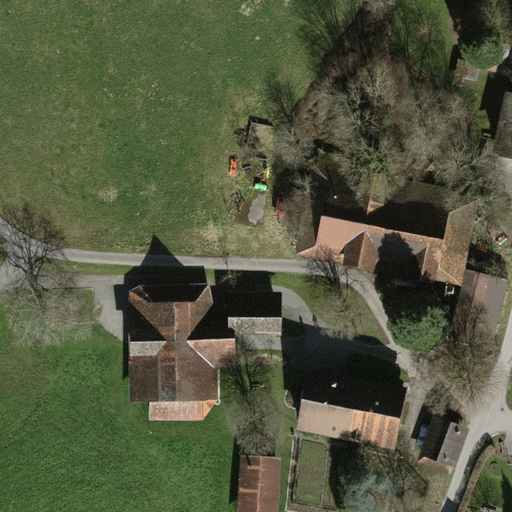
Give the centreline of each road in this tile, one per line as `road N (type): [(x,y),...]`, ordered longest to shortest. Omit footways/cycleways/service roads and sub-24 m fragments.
road 1 (track): [(0,223),(26,243),(70,255),(304,267),(358,278),(424,381),(487,416)]
road 2 (track): [(449,511),(511,335)]
